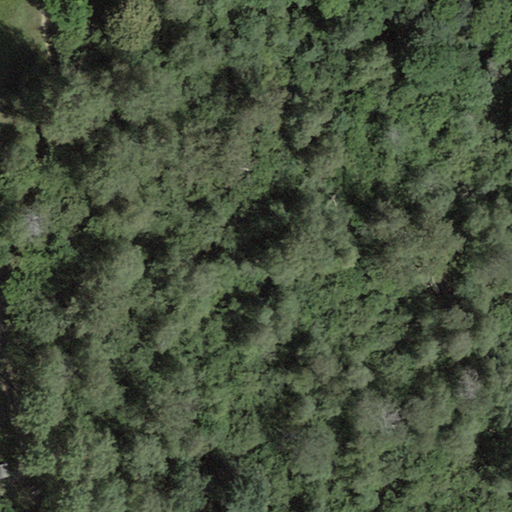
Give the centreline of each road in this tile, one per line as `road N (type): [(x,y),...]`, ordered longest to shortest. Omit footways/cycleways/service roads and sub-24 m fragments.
road 1 (track): [(0,308),(49,125),(45,0)]
road 2 (track): [(0,491),(25,471),(28,435),(0,332)]
